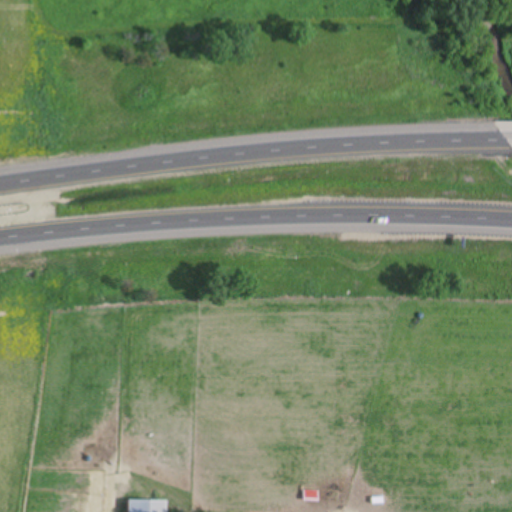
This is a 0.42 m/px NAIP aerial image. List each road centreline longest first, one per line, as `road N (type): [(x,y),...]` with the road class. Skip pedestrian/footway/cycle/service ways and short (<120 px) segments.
road 1 (motorway): [(0,238),(282,217),(511,220)]
road 2 (motorway): [(504,140),(300,147),(0,184)]
